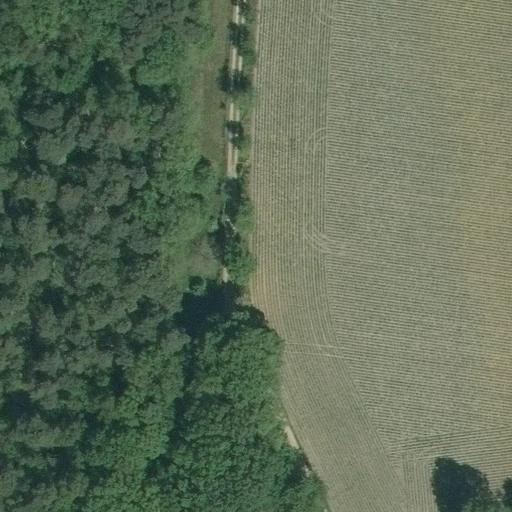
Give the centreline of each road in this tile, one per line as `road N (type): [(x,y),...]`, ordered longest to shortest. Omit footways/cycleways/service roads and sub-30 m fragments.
road 1 (unclassified): [(237,0),(220,314)]
road 2 (track): [(220,314),(310,511)]
road 3 (track): [(220,314),(219,511)]
